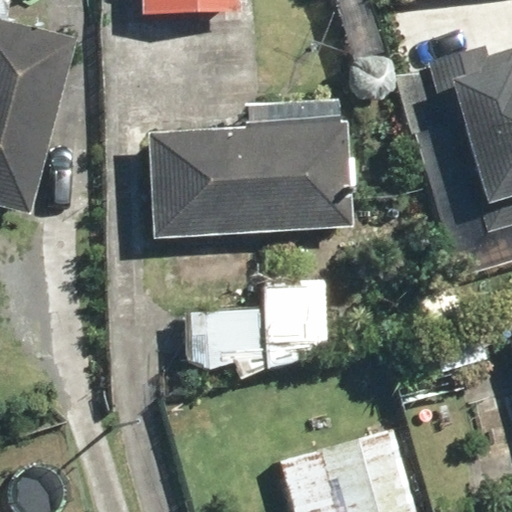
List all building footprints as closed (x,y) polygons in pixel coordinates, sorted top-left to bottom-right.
[(131,0),(132,16),(227,15),(226,0),(131,0)] [(0,213),(14,217),(61,49),(0,31),(0,213)] [(494,62),(429,82),(469,215),(511,201),(511,79),(500,83),(494,62)] [(332,123),(142,134),(148,240),(337,230),(332,123)] [(411,511),(384,427),(275,462),(290,511),(411,511)]
